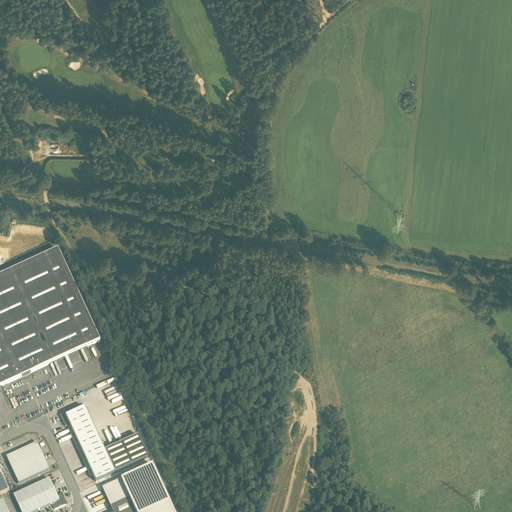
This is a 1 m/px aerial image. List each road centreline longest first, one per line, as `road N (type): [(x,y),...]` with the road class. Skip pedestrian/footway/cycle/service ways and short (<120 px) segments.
road 1 (track): [(186,511),(78,266)]
road 2 (track): [(488,262),(333,231),(297,216),(269,224)]
road 3 (track): [(43,189),(68,187),(260,229)]
road 4 (track): [(268,307),(78,266)]
road 5 (track): [(168,470),(309,414)]
road 6 (track): [(131,135),(0,174)]
road 7 (unclassified): [(0,439),(26,426),(49,436),(77,497),(74,511)]
